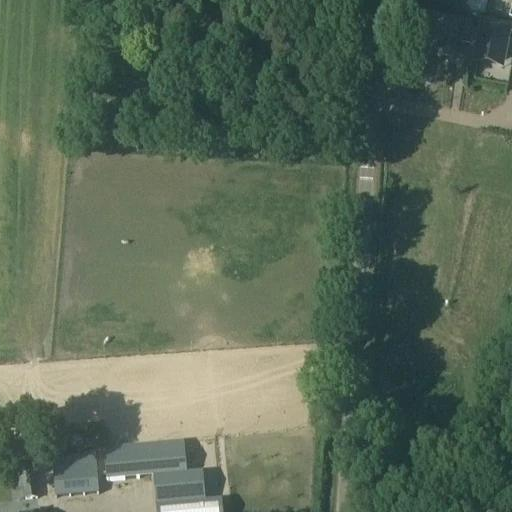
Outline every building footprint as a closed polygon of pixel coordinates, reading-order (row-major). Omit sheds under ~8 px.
[(477,46),(479,34),(458,30),(459,23),(420,17),(413,52),(453,59),(456,41),(477,46)] [(477,46),(475,56),(503,62),(510,29),(481,23),(479,34),(477,46)] [(66,435),(52,436),(53,456),(68,455),(66,435)] [(80,438),(69,440),(71,451),(82,450),(80,438)] [(103,450),(105,484),(187,476),(184,444),(103,450)] [(94,456),(51,460),(55,500),(99,496),(94,456)] [(38,500),(36,476),(23,478),(25,501),(38,500)] [(222,511),(221,501),(206,503),(156,508),(156,511),(222,511)]
